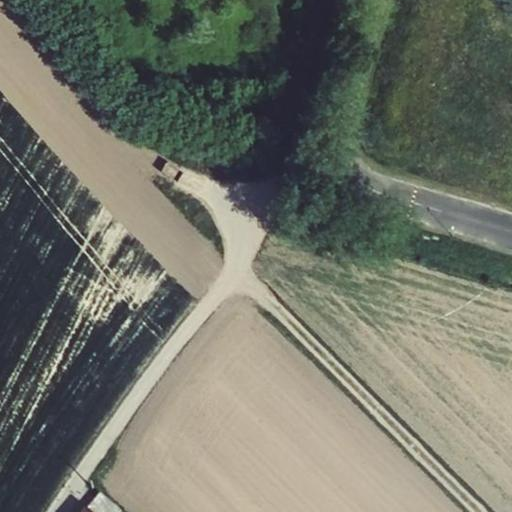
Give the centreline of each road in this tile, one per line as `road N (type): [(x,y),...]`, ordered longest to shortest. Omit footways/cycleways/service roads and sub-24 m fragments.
road 1 (unclassified): [(379,0),(337,139),(357,185),(511,233)]
road 2 (track): [(239,271),(493,511)]
road 3 (residential): [(59,511),(101,445),(239,271)]
